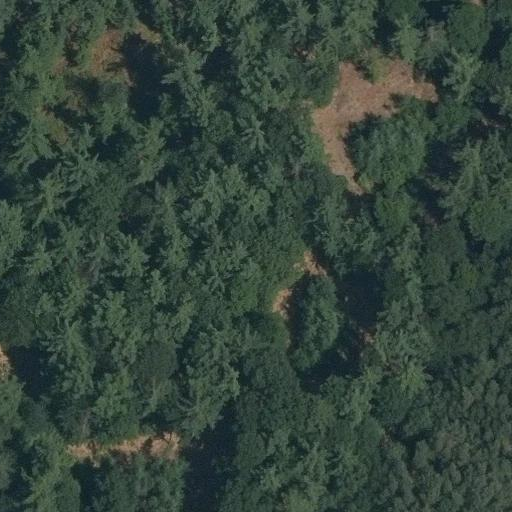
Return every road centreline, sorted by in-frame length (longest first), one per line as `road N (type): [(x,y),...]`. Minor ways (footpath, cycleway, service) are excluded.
road 1 (track): [(357,511),(465,358),(511,268)]
road 2 (track): [(414,0),(511,85)]
